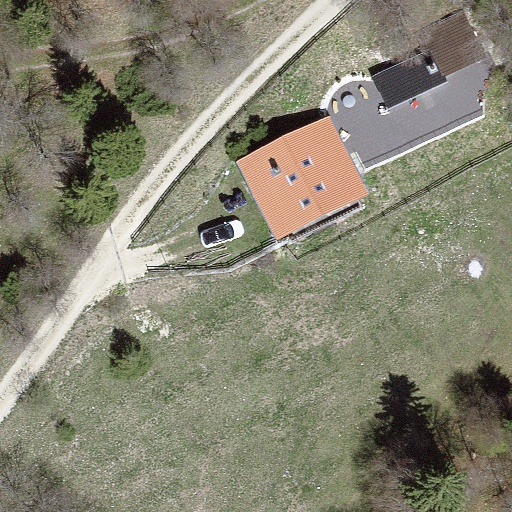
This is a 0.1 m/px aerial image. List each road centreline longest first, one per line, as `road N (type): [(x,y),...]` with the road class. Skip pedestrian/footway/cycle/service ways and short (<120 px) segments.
road 1 (track): [(0,448),(142,254),(260,114),(145,28),(29,2),(0,9)]
road 2 (track): [(260,114),(367,0)]
